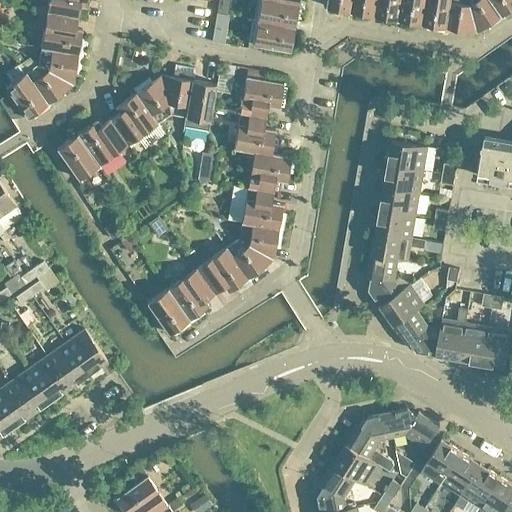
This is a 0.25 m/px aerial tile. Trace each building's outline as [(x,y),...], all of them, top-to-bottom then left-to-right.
[(48,0),(48,6),(47,11),(78,16),(80,5),(86,6),(86,0),(48,0)] [(228,11),(229,0),(218,0),(217,9),(228,11)] [(294,25),(298,1),(289,0),(255,0),(253,18),(294,25)] [(351,14),(353,0),(328,0),(328,6),(333,7),(332,11),(351,14)] [(375,14),(377,0),(353,0),(351,14),(370,17),(371,13),(375,14)] [(398,22),(402,0),(377,0),(375,14),(380,15),(379,19),(398,22)] [(423,22),(426,0),(402,0),(398,22),(417,26),(418,21),(423,22)] [(446,31),(450,0),(426,0),(423,22),(427,23),(427,27),(446,31)] [(477,32),(470,0),(450,0),(446,31),(465,34),(465,30),(477,32)] [(506,17),(493,0),(470,0),(477,32),(487,25),(490,28),(506,17)] [(511,0),(493,0),(506,17),(511,12),(511,0)] [(81,37),(82,28),(76,27),(78,16),(47,11),(46,15),(41,46),(82,53),(85,38),(81,37)] [(290,49),(294,25),(253,18),(248,42),(290,49)] [(227,31),(214,29),(212,41),(225,43),(227,31)] [(79,72),(82,53),(41,46),(38,62),(73,84),(75,72),(79,72)] [(63,91),(73,84),(38,62),(25,71),(49,105),(65,94),(63,91)] [(49,105),(25,71),(19,63),(6,72),(11,81),(5,85),(27,116),(31,113),(34,116),(49,105)] [(248,67),(246,75),(262,78),(263,70),(248,67)] [(186,115),(192,78),(193,79),(194,74),(174,71),(173,75),(161,73),(170,113),(185,115),(186,115)] [(170,113),(161,73),(151,80),(149,76),(132,88),(135,92),(136,91),(157,122),(158,122),(170,113)] [(284,105),(288,82),(262,78),(246,75),(240,111),(265,115),(267,104),(279,106),(279,105),(284,105)] [(193,79),(192,78),(186,115),(185,115),(183,130),(207,134),(216,83),(193,79)] [(157,122),(136,91),(135,92),(116,105),(119,111),(110,117),(128,143),(137,136),(140,140),(160,125),(158,122),(157,122)] [(274,137),(275,129),(263,127),(265,115),(240,111),(234,147),(253,151),(254,150),(275,154),(275,153),(278,138),(274,137)] [(118,149),(128,143),(110,117),(101,124),(97,119),(77,133),(101,167),(121,153),(118,149)] [(101,167),(77,133),(57,147),(81,181),(101,167)] [(511,141),(484,136),(477,180),(511,185),(511,141)] [(423,169),(427,145),(392,139),(388,163),(423,169)] [(292,173),(295,156),(275,153),(275,154),(254,150),(253,151),(247,185),(273,190),(275,178),(287,180),(288,172),(292,173)] [(444,162),(443,172),(455,174),(457,164),(444,162)] [(420,191),(423,169),(388,163),(384,185),(420,191)] [(200,167),(198,178),(202,183),(209,179),(212,179),(214,169),(200,167)] [(454,184),(455,174),(443,172),(441,182),(454,184)] [(0,215),(16,204),(0,180),(0,215)] [(241,221),(283,228),(285,212),(281,212),(283,203),(271,201),(273,190),(247,185),(242,216),(241,221)] [(416,214),(420,191),(384,185),(380,208),(416,214)] [(240,225),(239,205),(226,205),(227,225),(240,225)] [(436,207),(435,217),(448,219),(449,209),(436,207)] [(412,236),(416,214),(380,208),(376,230),(412,236)] [(158,214),(148,221),(158,235),(168,228),(158,214)] [(118,217),(104,226),(112,239),(126,230),(118,217)] [(446,229),(448,219),(435,217),(433,227),(446,229)] [(279,247),(283,228),(241,221),(239,236),(273,258),(275,246),(279,247)] [(408,260),(410,245),(424,247),(426,239),(412,236),(376,230),(372,253),(398,257),(398,258),(408,260)] [(130,234),(121,240),(129,252),(138,245),(130,234)] [(263,265),(273,258),(239,236),(226,245),(250,280),(266,269),(263,265)] [(424,247),(424,249),(432,250),(434,240),(426,239),(424,247)] [(235,285),(237,289),(250,280),(226,245),(202,262),(196,266),(207,281),(214,292),(224,285),(227,290),(235,285)] [(193,249),(187,253),(196,266),(202,262),(193,249)] [(394,279),(398,258),(398,257),(372,253),(368,276),(371,277),(369,288),(381,304),(401,290),(401,289),(394,279)] [(44,259),(32,268),(37,275),(48,266),(44,259)] [(205,298),(214,292),(207,281),(196,266),(167,287),(191,321),(204,312),(201,309),(209,304),(205,298)] [(457,281),(460,268),(450,266),(447,279),(457,281)] [(25,283),(37,275),(32,268),(20,276),(25,283)] [(39,279),(27,287),(32,294),(44,286),(39,279)] [(424,303),(410,283),(401,289),(401,290),(381,304),(394,323),(416,308),(416,309),(424,303)] [(6,286),(0,290),(0,300),(11,293),(6,286)] [(20,302),(32,294),(27,287),(16,295),(20,302)] [(191,321),(167,287),(147,301),(169,332),(173,329),(175,332),(191,321)] [(482,305),(492,307),(494,294),(484,293),(482,305)] [(504,296),(494,294),(492,307),(502,309),(504,296)] [(460,358),(466,322),(469,308),(460,306),(457,320),(442,318),(440,329),(441,329),(437,354),(460,358)] [(441,329),(440,329),(429,327),(416,309),(416,308),(394,323),(408,343),(411,341),(417,350),(437,354),(441,329)] [(1,321),(0,325),(0,334),(7,336),(9,322),(1,321)] [(489,326),(466,322),(460,358),(482,361),(489,326)] [(506,366),(511,330),(511,329),(489,326),(482,361),(506,366)] [(107,359),(85,327),(65,341),(88,373),(107,359)] [(88,373),(65,341),(47,354),(69,386),(88,373)] [(69,386),(47,354),(28,367),(50,399),(69,386)] [(50,399),(28,367),(9,380),(32,412),(50,399)] [(32,412),(9,380),(0,386),(0,406),(13,426),(32,412)] [(0,434),(13,426),(0,406),(0,434)] [(426,446),(440,424),(419,410),(417,413),(408,407),(388,411),(393,436),(406,433),(426,446)] [(392,460),(374,448),(380,439),(393,436),(388,411),(368,416),(362,425),(359,423),(346,444),(368,458),(369,457),(377,462),(390,470),(394,464),(392,460)] [(442,481),(461,451),(441,438),(422,468),(442,481)] [(364,483),(377,462),(369,457),(368,458),(346,444),(334,463),(356,477),(355,478),(364,483)] [(461,494),(481,463),(461,451),(442,481),(452,488),(443,501),(446,503),(441,511),(448,511),(457,498),(460,493),(461,494)] [(408,457),(400,469),(401,472),(407,475),(415,461),(408,457)] [(344,496),(355,478),(356,477),(334,463),(321,483),(324,485),(318,494),(321,511),(332,511),(346,509),(346,508),(344,496)] [(480,506),(500,475),(481,463),(461,494),(460,493),(457,498),(463,503),(467,497),(480,506)] [(157,511),(168,504),(147,474),(113,499),(122,511),(126,509),(127,511),(157,511)] [(503,511),(511,498),(511,483),(500,475),(480,506),(489,511),(503,511)] [(394,496),(401,485),(392,479),(385,490),(394,496)] [(201,496),(190,504),(195,511),(201,511),(209,507),(213,504),(205,493),(201,496)] [(511,511),(511,498),(503,511),(511,511)] [(409,511),(421,511),(425,507),(417,502),(409,511)]
